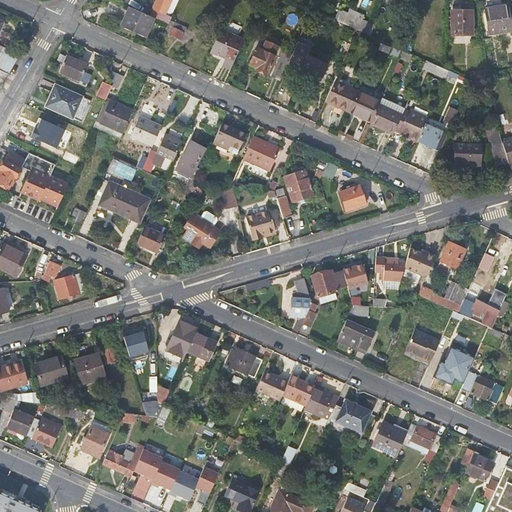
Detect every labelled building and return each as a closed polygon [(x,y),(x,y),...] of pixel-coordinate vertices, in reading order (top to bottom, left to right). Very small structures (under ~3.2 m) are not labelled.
[(145,7),(143,12),(155,18),(169,24),(170,20),(177,6),(170,3),(171,0),(157,0),(153,11),(145,7)] [(487,4),(490,34),(510,32),(508,2),(487,4)] [(146,37),(155,18),(143,12),(130,6),(121,26),(146,37)] [(349,14),(340,9),(335,20),(358,30),(371,35),(375,25),(362,19),(364,15),(350,9),(349,14)] [(471,10),(453,10),(453,34),(472,33),(471,10)] [(183,26),(170,20),(169,24),(165,32),(182,40),(185,31),(182,29),(183,26)] [(223,66),(231,69),(244,40),(221,29),(211,52),(226,59),(223,66)] [(279,47),(267,41),(263,50),(258,48),(250,64),(258,67),(257,69),(267,74),(278,50),(279,47)] [(311,47),(298,41),(290,59),(288,63),(301,69),(320,78),(321,78),(327,64),(307,55),(311,47)] [(411,62),(414,54),(412,54),(404,50),(400,57),(411,62)] [(67,54),(60,71),(73,77),(71,81),(79,84),(88,63),(67,54)] [(271,76),(281,80),(288,63),(290,59),(281,55),(271,76)] [(449,70),(426,60),(422,69),(445,79),(449,70)] [(320,78),(301,69),(298,76),(298,78),(315,87),(320,78)] [(488,76),(487,69),(469,71),(470,79),(479,78),(479,77),(488,76)] [(449,70),(445,80),(455,84),(459,75),(449,70)] [(85,71),(82,80),(88,83),(92,74),(85,71)] [(124,76),(118,73),(112,86),(119,89),(124,76)] [(467,92),(486,86),(484,77),(479,78),(472,80),(467,92)] [(326,101),(349,111),(358,91),(335,81),(326,101)] [(103,82),(97,96),(106,100),(107,98),(112,86),(103,82)] [(73,117),(82,96),(56,85),(53,92),(55,93),(49,107),(73,117)] [(349,111),(372,122),(381,101),(358,91),(349,111)] [(385,131),(394,134),(408,102),(385,92),(381,101),(372,122),(386,128),(385,131)] [(133,110),(107,98),(106,100),(94,126),(121,138),(126,126),(129,119),(133,110)] [(401,133),(418,141),(426,123),(428,117),(411,110),(401,133)] [(444,124),(451,127),(457,114),(450,111),(444,124)] [(131,136),(154,146),(163,126),(140,116),(131,136)] [(249,136),(223,123),(214,143),(228,150),(232,143),(243,149),(249,136)] [(426,123),(418,141),(435,149),(443,131),(426,123)] [(499,165),(509,162),(503,142),(498,124),(487,127),(499,165)] [(155,158),(149,156),(145,165),(143,169),(166,180),(168,176),(168,174),(152,166),(153,163),(161,167),(166,157),(175,161),(183,142),(166,133),(155,158)] [(271,145),(253,138),(244,159),(270,171),(281,147),(272,143),(271,145)] [(509,162),(511,161),(511,139),(503,142),(509,162)] [(191,176),(186,188),(192,191),(195,185),(202,170),(197,167),(205,148),(191,141),(178,170),(191,176)] [(455,165),(481,166),(481,144),(455,144),(455,165)] [(41,198),(59,206),(69,184),(51,176),(55,164),(30,153),(27,161),(11,152),(10,153),(24,160),(21,166),(23,167),(30,171),(20,193),(39,201),(41,198)] [(17,178),(23,167),(21,166),(24,160),(10,153),(5,161),(0,168),(0,169),(2,171),(0,174),(0,182),(9,188),(15,178),(17,178)] [(133,178),(136,167),(114,162),(111,172),(133,178)] [(338,167),(329,163),(324,174),(333,178),(338,167)] [(291,175),(303,171),(302,166),(297,168),(296,166),(289,169),(291,175)] [(313,196),(305,170),(303,171),(291,175),(285,177),(293,202),(313,196)] [(140,223),(150,199),(110,181),(99,205),(140,223)] [(202,190),(202,185),(195,185),(192,191),(196,192),(199,195),(203,193),(202,190)] [(360,186),(340,192),(346,211),(366,205),(360,186)] [(231,187),(221,187),(225,207),(236,205),(236,204),(232,188),(231,187)] [(284,189),(274,192),(275,193),(276,197),(283,219),(292,216),(284,189)] [(272,191),(264,190),(267,199),(274,196),(272,191)] [(81,223),(86,212),(76,208),(72,219),(81,223)] [(268,211),(246,217),(252,238),(276,232),(273,220),(271,221),(268,211)] [(200,218),(192,213),(184,226),(188,229),(184,236),(192,241),(191,243),(200,248),(204,242),(211,247),(221,231),(213,227),(200,218)] [(200,218),(213,227),(216,222),(215,219),(206,213),(203,214),(200,218)] [(166,237),(145,227),(137,244),(159,254),(166,237)] [(449,242),(437,270),(446,274),(450,264),(458,268),(466,249),(449,242)] [(26,255),(3,243),(0,249),(0,267),(16,276),(26,255)] [(437,251),(426,248),(426,252),(420,250),(410,247),(406,261),(405,266),(426,276),(437,251)] [(385,278),(401,279),(405,266),(406,261),(398,260),(386,259),(386,256),(376,256),(376,270),(385,270),(385,278)] [(492,257),(485,270),(492,273),(499,259),(492,257)] [(61,267),(50,262),(43,278),(48,280),(51,274),(57,276),(61,267)] [(363,263),(343,269),(344,271),(348,285),(349,288),(369,282),(363,263)] [(337,288),(348,285),(344,271),(333,274),(332,270),(312,276),(317,296),(319,295),(321,303),(336,298),(334,291),(338,290),(337,288)] [(74,275),(55,281),(60,300),(81,294),(81,293),(85,292),(79,275),(75,276),(74,275)] [(271,284),(269,277),(245,284),(247,291),(271,284)] [(294,329),(299,331),(303,322),(309,310),(311,305),(312,302),(311,298),(305,281),(304,277),(295,280),(298,291),(293,291),(291,315),(297,316),(297,320),(294,329)] [(466,289),(451,282),(445,297),(453,300),(462,304),(466,293),(465,293),(466,289)] [(422,286),(418,294),(454,310),(458,312),(461,306),(433,294),(434,291),(422,286)] [(0,314),(10,311),(3,288),(0,289),(0,314)] [(386,299),(374,299),(373,306),(393,307),(397,295),(389,293),(386,299)] [(484,317),(481,322),(489,326),(492,327),(498,314),(501,308),(477,298),(474,303),(464,298),(458,312),(465,315),(471,317),(473,313),(484,317)] [(509,303),(504,300),(501,308),(498,314),(503,316),(509,303)] [(368,316),(369,306),(354,304),(349,314),(368,316)] [(309,310),(303,322),(312,326),(318,314),(314,312),(309,310)] [(462,320),(465,315),(458,312),(454,310),(452,315),(462,320)] [(375,332),(347,319),(338,340),(358,349),(358,348),(367,352),(375,332)] [(180,320),(173,334),(172,337),(168,338),(166,343),(168,346),(166,349),(184,357),(185,355),(187,350),(191,342),(190,342),(196,327),(180,320)] [(503,323),(499,330),(503,332),(506,333),(509,326),(503,323)] [(500,338),(503,332),(499,330),(492,327),(489,326),(487,331),(500,338)] [(142,328),(123,334),(130,358),(149,353),(142,328)] [(440,341),(415,329),(406,350),(417,355),(422,357),(421,359),(430,363),(438,346),(440,341)] [(217,343),(196,332),(191,342),(187,350),(209,361),(217,343)] [(454,379),(463,383),(469,370),(475,356),(451,345),(444,361),(441,360),(434,375),(443,379),(444,376),(453,380),(454,379)] [(103,349),(107,363),(117,361),(113,346),(103,349)] [(263,360),(238,348),(234,355),(231,354),(226,364),(255,376),(263,360)] [(82,383),(107,376),(100,353),(76,360),(82,383)] [(36,363),(42,384),(68,377),(62,356),(36,363)] [(21,360),(8,363),(11,373),(0,375),(0,389),(27,382),(21,360)] [(461,387),(497,403),(505,387),(469,370),(463,383),(461,387)] [(280,378),(264,371),(256,389),(280,400),(283,394),(289,380),(280,377),(280,378)] [(283,394),(307,405),(313,389),(314,387),(298,379),(299,376),(292,373),(283,394)] [(327,395),(313,389),(307,405),(305,409),(323,418),(324,417),(329,419),(335,405),(338,398),(333,396),(334,394),(328,392),(327,395)] [(162,391),(158,400),(158,401),(160,402),(164,403),(168,393),(162,391)] [(10,398),(5,407),(4,410),(12,413),(6,426),(28,436),(35,418),(14,408),(18,399),(10,398)] [(359,431),(358,433),(362,435),(363,431),(362,430),(369,414),(371,415),(373,410),(370,409),(369,410),(356,404),(355,403),(352,403),(349,401),(349,400),(345,398),(343,402),(344,403),(342,408),(335,405),(329,419),(333,420),(333,423),(336,424),(338,422),(359,431)] [(149,404),(144,405),(147,415),(151,415),(158,417),(163,406),(164,403),(160,402),(156,410),(151,410),(149,404)] [(61,414),(84,418),(86,412),(88,408),(83,407),(62,405),(61,414)] [(162,428),(170,410),(163,406),(158,417),(155,425),(162,428)] [(135,423),(139,414),(125,412),(122,420),(135,423)] [(44,422),(35,418),(28,436),(53,447),(62,429),(53,426),(55,422),(45,418),(44,422)] [(111,429),(94,421),(82,449),(99,456),(111,429)] [(336,424),(358,433),(359,431),(338,422),(336,424)] [(407,433),(393,426),(384,422),(373,445),(397,456),(403,442),(407,433)] [(395,423),(393,426),(407,433),(409,429),(395,423)] [(429,449),(437,452),(443,438),(435,434),(435,433),(412,423),(409,429),(407,433),(403,442),(428,453),(429,449)] [(248,439),(236,434),(235,437),(234,439),(245,443),(248,439)] [(244,449),(246,444),(245,443),(234,439),(227,455),(231,456),(236,445),(244,449)] [(285,453),(261,443),(258,449),(282,460),(285,453)] [(297,450),(288,446),(285,453),(282,460),(288,463),(291,464),(297,450)] [(103,463),(132,476),(133,472),(141,456),(127,450),(124,457),(108,450),(103,463)] [(143,450),(141,456),(133,472),(153,480),(161,462),(163,459),(143,450)] [(459,467),(467,471),(475,454),(467,450),(459,467)] [(493,462),(475,454),(467,471),(485,479),(493,462)] [(281,478),(288,463),(282,460),(267,495),(276,500),(270,511),(291,511),(292,510),(296,511),(310,511),(314,505),(283,491),(287,481),(281,478)] [(180,470),(161,462),(153,480),(151,484),(159,487),(160,485),(171,490),(179,472),(180,470)] [(398,468),(393,465),(377,502),(381,504),(383,505),(394,482),(392,481),(398,468)] [(511,511),(511,468),(507,466),(499,483),(492,499),(485,511),(511,511)] [(199,480),(196,486),(210,493),(218,474),(204,468),(199,480)] [(199,480),(179,472),(171,490),(169,494),(176,497),(177,495),(190,500),(196,486),(199,480)] [(250,511),(260,491),(234,479),(226,495),(240,502),(237,509),(243,511),(250,511)] [(484,495),(492,499),(499,483),(491,480),(484,495)] [(348,482),(347,484),(345,488),(363,497),(366,490),(348,482)] [(0,511),(39,511),(41,509),(38,508),(39,505),(33,502),(32,505),(1,491),(2,489),(0,487),(0,511)] [(361,511),(365,504),(349,497),(342,511),(361,511)] [(364,511),(372,511),(373,511),(377,502),(370,499),(364,511)]
